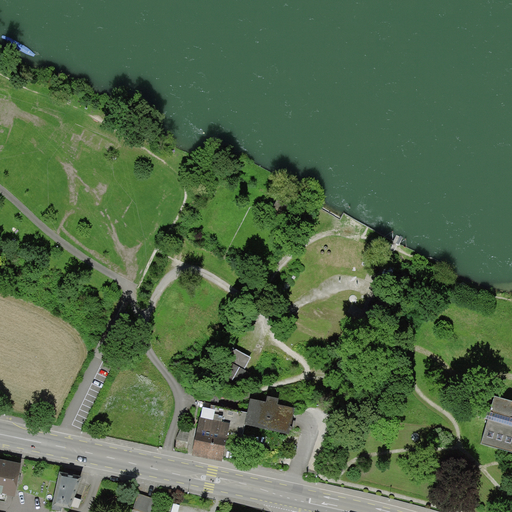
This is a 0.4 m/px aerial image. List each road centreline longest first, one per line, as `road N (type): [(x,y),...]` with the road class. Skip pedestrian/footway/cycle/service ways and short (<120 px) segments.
road 1 (primary): [(295,490),(0,427)]
road 2 (primary): [(0,441),(290,504)]
road 3 (track): [(254,301),(274,312),(269,331),(320,376),(237,398),(189,399)]
